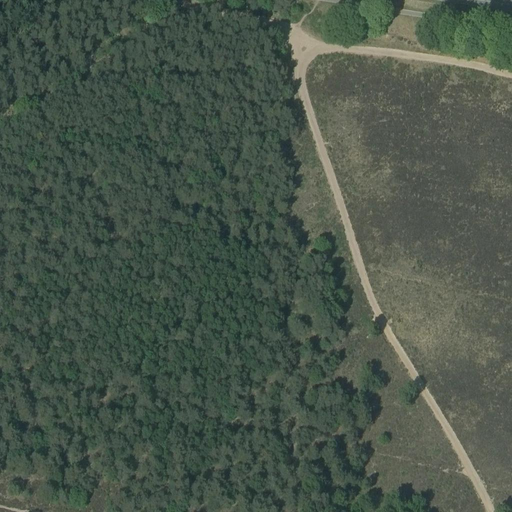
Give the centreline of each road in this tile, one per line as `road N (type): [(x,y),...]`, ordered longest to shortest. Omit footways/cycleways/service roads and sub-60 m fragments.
road 1 (track): [(299,41),(305,101),(378,315),(490,511)]
road 2 (track): [(511,70),(299,41)]
road 3 (track): [(299,41),(229,15),(152,0)]
